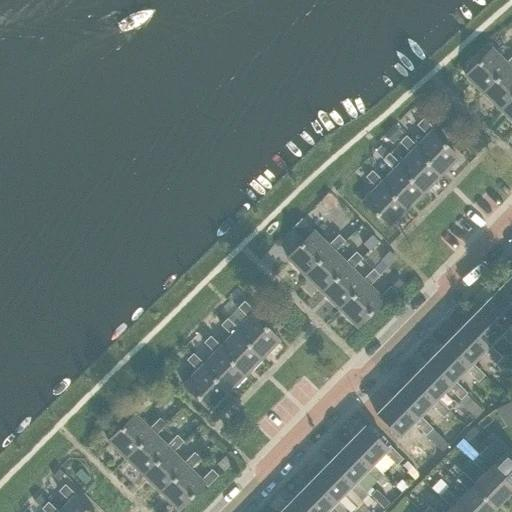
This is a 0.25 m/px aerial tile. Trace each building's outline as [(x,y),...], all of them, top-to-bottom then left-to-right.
[(491,49),(464,76),(483,94),(509,67),(511,69),(511,68),(511,56),(505,63),(491,49)] [(509,67),(483,94),(500,111),(511,98),(511,69),(509,67)] [(511,98),(500,111),(511,122),(511,98)] [(416,147),(413,150),(440,176),(457,158),(431,132),(433,130),(422,119),(416,125),(427,136),(416,147)] [(393,125),(383,135),(392,144),(402,134),(393,125)] [(399,164),(396,167),(423,193),(440,176),(413,150),(416,147),(405,136),(399,143),(409,153),(399,164)] [(381,181),(379,184),(406,211),(423,193),(396,167),(399,164),(388,154),(382,160),(392,170),(381,181)] [(375,188),(361,202),(388,229),(406,211),(379,184),(381,181),(371,171),(365,177),(375,188)] [(296,224),(291,228),(304,241),(313,231),(314,231),(301,218),(296,224)] [(304,241),(287,258),(304,275),(331,249),(334,252),(344,241),(338,235),(328,245),(313,231),(304,241)] [(371,235),(362,244),(368,251),(378,242),(371,235)] [(331,249),(304,275),(322,293),(348,266),(351,269),(362,259),(355,252),(345,263),(334,252),(331,249)] [(389,251),(380,259),(388,267),(396,258),(389,251)] [(348,266),(322,293),(339,310),(365,283),(368,286),(379,276),(372,269),(362,280),(351,269),(348,266)] [(511,275),(498,290),(511,303),(511,275)] [(365,283),(339,310),(357,328),(383,301),(385,304),(396,293),(403,285),(398,280),(390,287),(379,297),(368,286),(365,283)] [(511,303),(498,290),(481,307),(503,330),(506,327),(511,321),(511,303)] [(236,329),(233,332),(261,358),(278,339),(252,314),(254,312),(243,301),(236,307),(247,318),(236,329)] [(481,307),(463,325),(486,347),(489,345),(499,334),(511,346),(511,333),(506,327),(503,330),(481,307)] [(219,346),(216,349),(244,376),(261,358),(233,332),(236,329),(226,319),(220,325),(230,335),(219,346)] [(463,325),(446,343),(469,365),(471,363),(482,352),(495,364),(501,357),(489,345),(486,347),(463,325)] [(203,364),(200,367),(227,393),(244,376),(216,349),(219,346),(209,336),(203,343),(213,353),(203,364)] [(446,343),(428,361),(451,383),(454,380),(465,369),(477,382),(484,375),(471,363),(469,365),(446,343)] [(196,370),(182,385),(210,411),(227,393),(200,367),(203,364),(192,354),(186,360),(196,370)] [(428,361),(411,378),(434,400),(436,398),(447,387),(460,399),(466,393),(454,380),(451,383),(428,361)] [(411,378),(394,396),(416,418),(419,416),(430,404),(442,417),(449,410),(436,398),(434,400),(411,378)] [(394,396),(376,414),(399,437),(412,422),(425,435),(431,428),(419,416),(416,418),(394,396)] [(134,414),(108,441),(125,459),(152,432),(155,435),(165,424),(159,418),(149,429),(134,414)] [(365,426),(347,444),(370,467),(372,464),(383,453),(396,465),(402,459),(389,445),(387,448),(365,426)] [(152,432),(125,459),(143,476),(169,449),(172,452),(183,442),(176,435),(166,446),(155,435),(152,432)] [(462,438),(455,445),(472,461),(475,458),(479,454),(462,438)] [(347,444),(329,462),(352,484),(355,482),(366,471),(378,483),(385,476),(372,464),(370,467),(347,444)] [(169,449),(143,476),(160,493),(187,466),(190,469),(200,459),(194,453),(183,463),(172,452),(169,449)] [(475,458),(472,461),(484,473),(487,470),(511,492),(511,490),(511,459),(504,452),(491,466),(479,454),(475,458)] [(223,471),(232,462),(224,455),(215,464),(223,471)] [(329,462),(312,480),(335,502),(337,499),(349,511),(360,500),(361,501),(367,495),(367,494),(355,482),(352,484),(329,462)] [(187,466),(160,493),(178,511),(204,484),(207,487),(217,476),(211,470),(201,480),(190,469),(187,466)] [(58,469),(52,475),(58,480),(63,474),(58,469)] [(462,472),(455,478),(467,490),(470,487),(494,510),(511,492),(487,470),(484,473),(474,483),(462,472)] [(312,480),(294,497),(309,511),(325,511),(331,506),(336,511),(349,511),(350,511),(349,511),(337,499),(335,502),(312,480)] [(58,511),(87,511),(73,498),(75,495),(64,485),(58,491),(69,501),(58,511)] [(445,489),(439,495),(451,507),(454,504),(461,511),(491,511),(494,510),(470,487),(467,490),(457,501),(445,489)] [(376,489),(370,495),(383,509),(389,503),(376,489)] [(57,511),(39,494),(33,500),(41,509),(44,511),(57,511)] [(367,495),(361,501),(367,507),(373,501),(367,495)] [(309,511),(294,497),(280,511),(309,511)]
